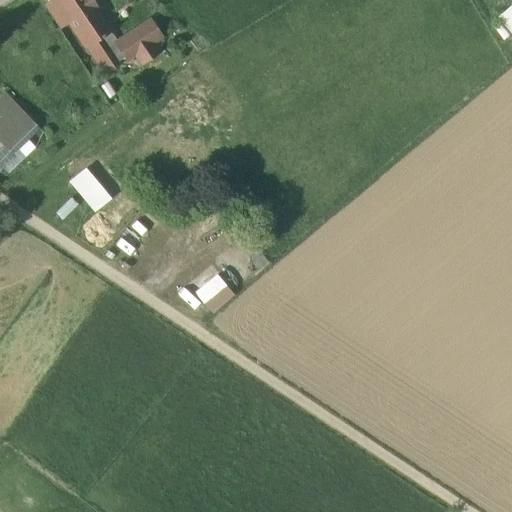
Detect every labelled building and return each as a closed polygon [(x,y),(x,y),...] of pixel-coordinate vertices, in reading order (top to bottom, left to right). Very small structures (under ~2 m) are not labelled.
[(45,8),(58,29),(70,21),(56,0),(45,8)] [(86,45),(94,40),(109,30),(89,0),(56,0),(70,21),(86,45)] [(511,0),(502,0),(493,7),(511,29),(511,0)] [(150,20),(117,42),(114,43),(124,58),(126,61),(136,55),(153,44),(162,38),(150,20)] [(117,42),(109,30),(94,40),(111,66),(124,58),(114,43),(117,42)] [(86,45),(103,71),(111,66),(94,40),(86,45)] [(153,44),(136,55),(141,62),(157,51),(153,44)] [(0,143),(2,145),(7,151),(35,125),(16,104),(8,96),(0,103),(0,143)] [(14,158),(2,169),(8,174),(25,158),(18,150),(40,129),(35,125),(7,151),(14,158)] [(7,151),(2,145),(0,146),(0,170),(2,169),(14,158),(7,151)] [(110,199),(85,168),(68,182),(94,213),(110,199)] [(71,197),(55,213),(62,221),(78,204),(71,197)] [(216,275),(195,293),(203,303),(211,313),(233,294),(225,285),(216,275)]
